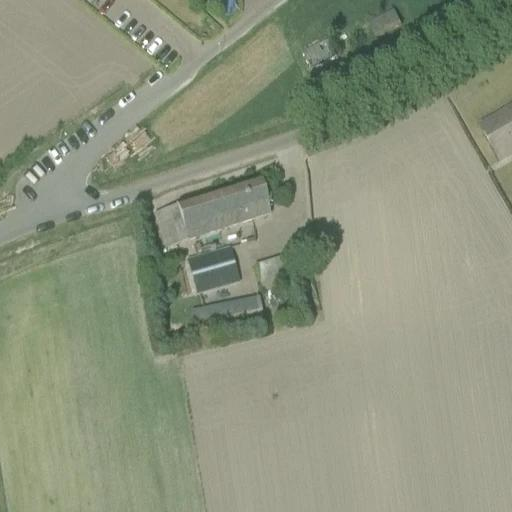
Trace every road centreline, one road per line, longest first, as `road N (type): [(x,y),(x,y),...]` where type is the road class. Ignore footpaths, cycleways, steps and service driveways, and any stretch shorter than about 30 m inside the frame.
road 1 (unclassified): [(54,218),(297,135),(511,23)]
road 2 (residential): [(54,218),(49,183),(264,0)]
